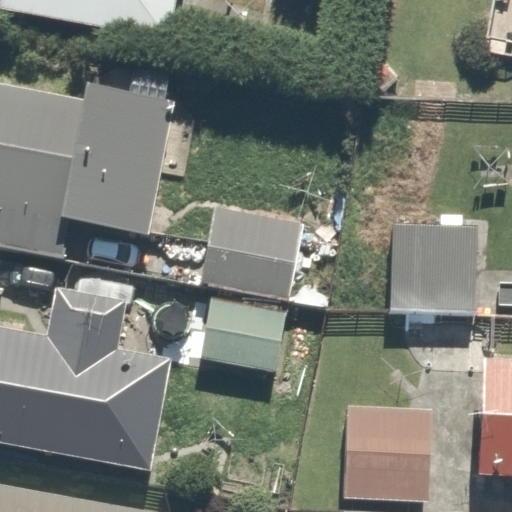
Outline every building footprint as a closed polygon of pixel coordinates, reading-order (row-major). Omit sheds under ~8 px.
[(0,9),(173,40),(179,0),(0,0),(0,4),(0,9)] [(146,237),(166,116),(0,89),(0,256),(58,266),(65,224),(146,237)] [(294,229),(209,216),(198,294),(283,307),(294,229)] [(473,322),(479,228),(389,222),(383,316),(473,322)] [(0,446),(148,471),(166,367),(115,359),(124,307),(50,295),(43,339),(0,331),(0,446)] [(269,310),(206,302),(198,365),(261,372),(269,310)] [(511,480),(511,368),(488,367),(481,479),(511,480)] [(423,421),(345,416),(340,506),(418,510),(423,421)] [(111,511),(0,490),(0,511),(111,511)]
